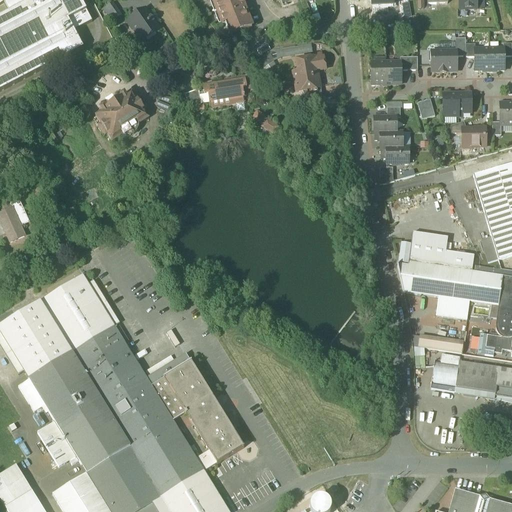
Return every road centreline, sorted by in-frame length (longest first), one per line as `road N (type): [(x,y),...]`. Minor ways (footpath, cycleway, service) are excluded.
road 1 (residential): [(399,470),(392,356),(355,100)]
road 2 (residential): [(355,100),(394,101),(434,86),(511,86)]
road 3 (residential): [(399,470),(323,477),(258,511)]
